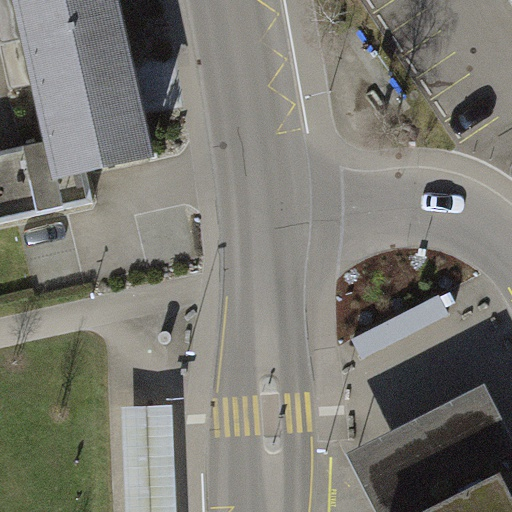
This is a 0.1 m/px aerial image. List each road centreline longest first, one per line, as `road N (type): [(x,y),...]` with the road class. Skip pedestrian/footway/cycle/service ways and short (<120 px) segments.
road 1 (residential): [(270,214),(274,511)]
road 2 (residential): [(511,252),(456,213),(387,204),(270,214)]
road 3 (residential): [(238,0),(270,214)]
